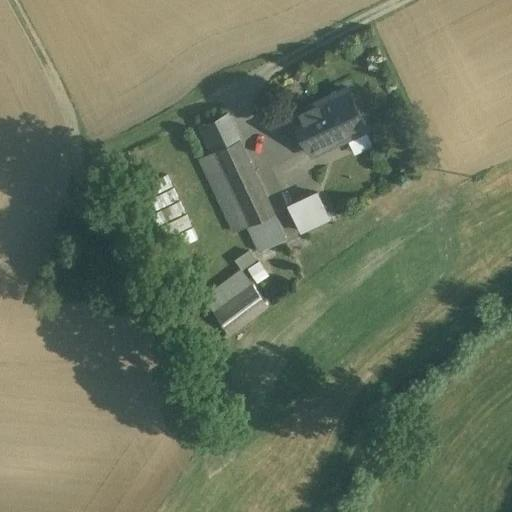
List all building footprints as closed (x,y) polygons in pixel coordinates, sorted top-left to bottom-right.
[(348,88),(294,114),(313,154),(367,128),(348,88)] [(239,139),(200,158),(236,232),(248,227),(275,213),(239,139)] [(318,192),(289,206),(301,231),(330,217),(318,192)] [(275,213),(248,227),(260,252),(288,239),(275,213)] [(238,257),(244,267),(257,259),(251,249),(238,257)] [(259,261),(245,270),(251,281),(266,271),(259,261)] [(269,304),(254,285),(216,314),(230,333),(269,304)]
